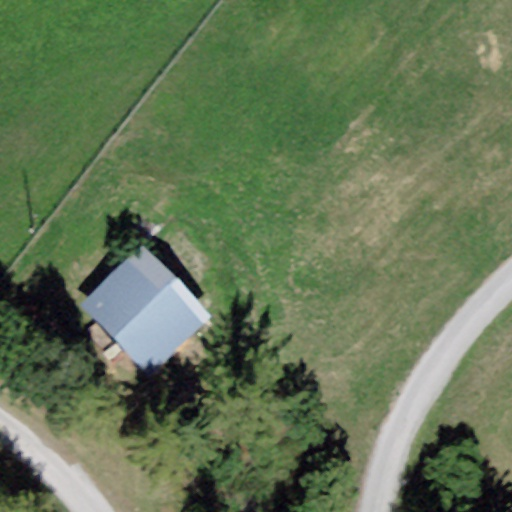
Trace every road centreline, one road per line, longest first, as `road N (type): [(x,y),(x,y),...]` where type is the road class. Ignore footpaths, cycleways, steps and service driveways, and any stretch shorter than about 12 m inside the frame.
road 1 (residential): [(375,511),(387,454),(416,397),(477,311),(511,278)]
road 2 (residential): [(0,421),(93,511)]
